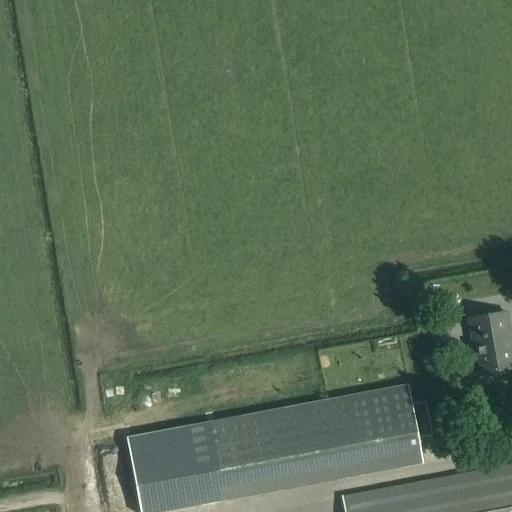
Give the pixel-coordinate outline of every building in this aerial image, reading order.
[(448,314),(427,318),(431,336),(452,332),(448,314)] [(483,379),(510,375),(505,343),(508,343),(503,315),(469,321),(474,349),(478,348),(483,379)] [(205,425),(221,504),(421,466),(407,388),(205,425)] [(424,405),(410,408),(417,440),(430,438),(424,405)] [(205,425),(127,440),(140,511),(181,511),(221,504),(205,425)] [(511,511),(511,465),(342,500),(343,511),(511,511)]
